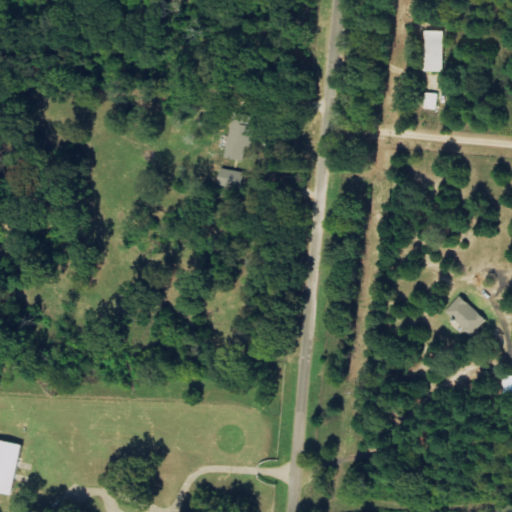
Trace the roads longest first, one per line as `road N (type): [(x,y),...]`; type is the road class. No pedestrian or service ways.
road 1 (residential): [(348,0),(301,511)]
road 2 (residential): [(319,315),(247,372),(192,395),(0,380)]
